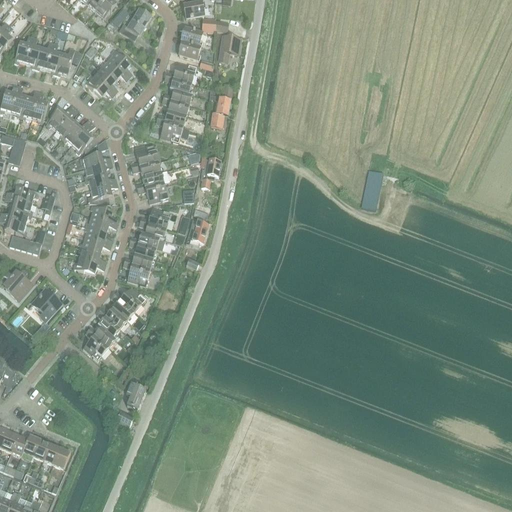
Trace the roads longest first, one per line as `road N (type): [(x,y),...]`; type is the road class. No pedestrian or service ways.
road 1 (unclassified): [(111,511),(221,228),(260,0)]
road 2 (track): [(367,216),(253,142),(276,0)]
road 3 (residential): [(93,310),(110,293),(133,207),(116,149),(121,134)]
road 4 (residential): [(50,270),(68,208),(63,186),(24,175),(31,147)]
road 5 (residential): [(121,134),(153,89),(171,31),(169,15),(152,0)]
road 6 (residential): [(121,134),(66,92),(0,72)]
